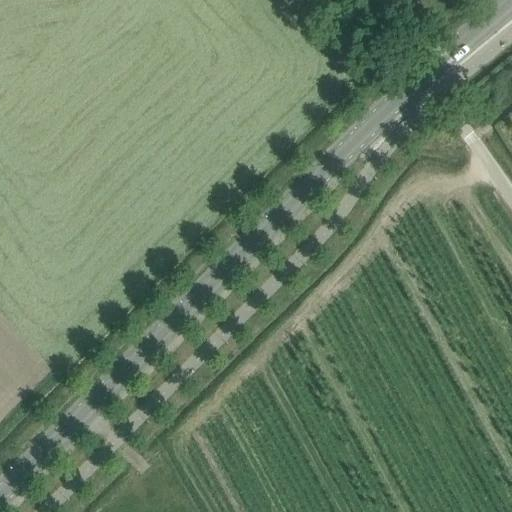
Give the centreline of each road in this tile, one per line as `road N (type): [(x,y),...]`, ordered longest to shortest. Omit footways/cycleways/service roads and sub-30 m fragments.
road 1 (secondary): [(0,497),(420,78)]
road 2 (unclassified): [(511,198),(420,78)]
